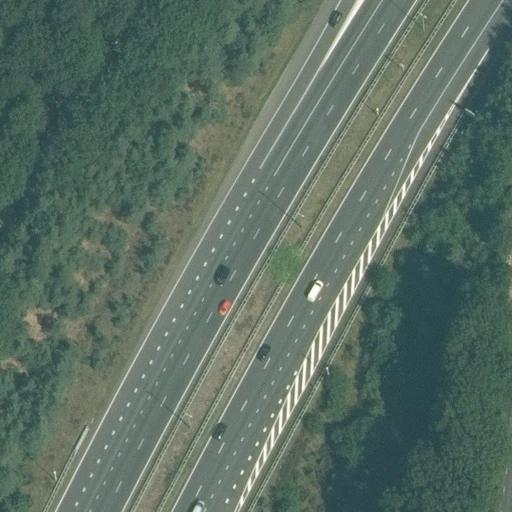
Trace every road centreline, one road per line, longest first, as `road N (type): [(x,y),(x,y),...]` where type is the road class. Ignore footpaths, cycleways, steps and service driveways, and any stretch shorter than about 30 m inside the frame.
road 1 (motorway): [(198,511),(260,392),(499,0)]
road 2 (motorway): [(282,180),(98,511)]
road 3 (tertiary): [(0,231),(153,0)]
road 4 (motorway): [(393,0),(282,180)]
road 5 (motorway): [(354,0),(282,180)]
